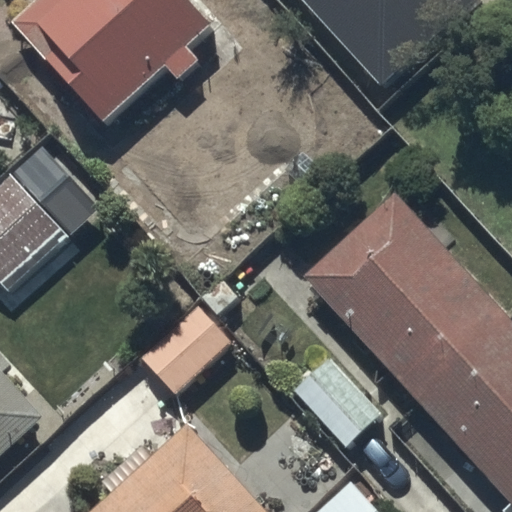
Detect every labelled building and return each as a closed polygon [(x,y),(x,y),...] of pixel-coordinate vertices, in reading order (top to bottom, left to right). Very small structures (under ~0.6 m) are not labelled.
[(165,0),(62,0),(15,41),(105,144),(170,87),(181,99),(201,81),(189,68),(214,46),(175,15),(165,0)] [(11,192),(0,202),(0,290),(12,304),(68,252),(11,192)] [(511,511),(511,332),(402,212),(309,296),(505,511),(511,511)] [(202,314),(143,372),(179,409),(238,351),(202,314)] [(384,421),(333,364),(297,396),(348,453),(384,421)] [(0,482),(50,436),(0,381),(0,482)] [(256,511),(193,441),(114,511),(256,511)] [(377,511),(355,486),(325,511),(377,511)]
